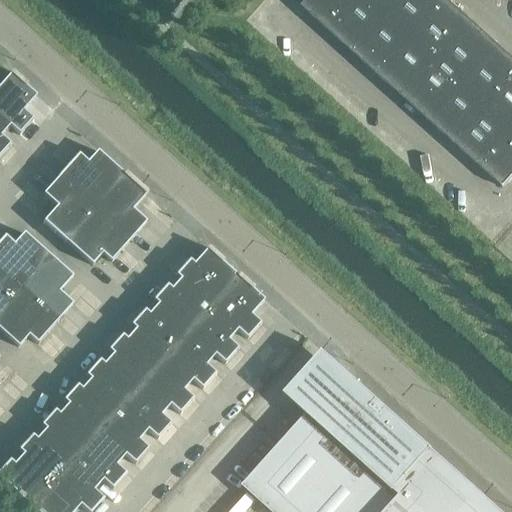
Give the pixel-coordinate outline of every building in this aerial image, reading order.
[(308,0),(302,8),(503,188),(511,178),(511,59),(445,0),(308,0)] [(37,96),(12,73),(0,86),(0,157),(10,146),(0,137),(9,127),(19,136),(33,121),(22,112),(37,96)] [(132,211),(147,194),(124,174),(123,176),(97,152),(87,163),(78,155),(43,195),(56,208),(42,223),(63,242),(64,241),(91,266),(102,255),(111,263),(146,223),(132,211)] [(59,293),(73,277),(50,257),(49,258),(24,234),(13,245),(4,237),(0,241),(0,331),(18,348),(28,337),(37,345),(72,305),(59,293)] [(250,316),(263,301),(208,249),(193,265),(188,261),(175,276),(180,280),(171,290),(166,286),(153,301),(157,305),(148,315),(144,311),(130,326),(135,330),(126,340),(121,336),(108,351),(112,355),(103,365),(99,361),(85,376),(90,380),(81,390),(76,386),(63,401),(67,405),(58,415),(54,411),(40,426),(45,430),(36,440),(31,436),(18,451),(23,455),(14,465),(9,461),(0,470),(0,479),(36,511),(74,511),(80,506),(86,511),(92,511),(103,500),(93,491),(102,481),(112,490),(126,475),(116,466),(125,456),(135,465),(148,450),(138,441),(147,431),(157,440),(171,425),(161,416),(170,406),(180,415),(193,400),(183,391),(192,381),(202,390),(215,375),(205,366),(215,356),(224,365),(238,350),(227,341),(237,331),(247,340),(260,325),(250,316)] [(499,511),(345,373),(243,488),(269,511),(499,511)]
